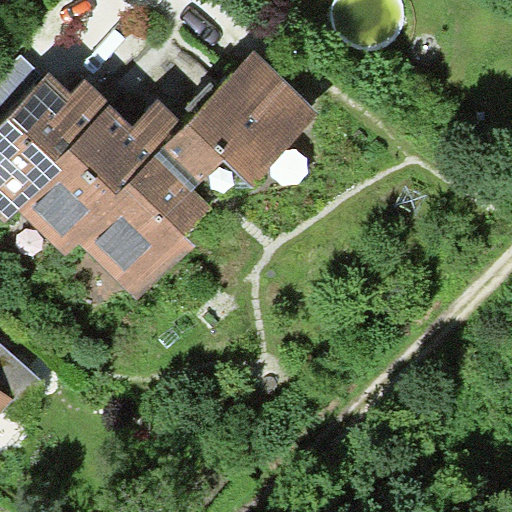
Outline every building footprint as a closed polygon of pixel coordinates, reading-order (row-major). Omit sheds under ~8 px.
[(353,48),(365,65),(392,45),(380,28),(353,48)] [(294,103),(296,99),(229,69),(176,125),(154,103),(140,117),(213,189),(225,177),(249,176),(249,155),(298,118),(294,114),(294,103)] [(0,208),(4,212),(18,197),(107,107),(81,82),(67,96),(60,89),(47,102),(29,85),(0,114),(0,208)] [(64,244),(79,230),(154,153),(107,107),(18,197),(62,240),(61,241),(64,244)] [(202,200),(154,153),(79,230),(130,280),(129,282),(133,285),(166,241),(202,200)] [(0,397),(2,395),(0,393),(0,389),(20,368),(0,349),(0,397)]
